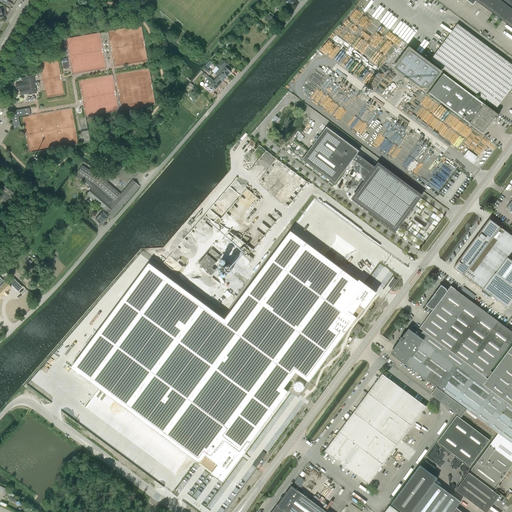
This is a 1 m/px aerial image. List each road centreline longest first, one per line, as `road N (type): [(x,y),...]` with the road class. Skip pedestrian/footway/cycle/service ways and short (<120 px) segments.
road 1 (unclassified): [(511,143),(240,510)]
road 2 (unclassified): [(0,338),(304,0)]
road 3 (unknown): [(379,363),(443,411),(382,498),(307,454)]
road 4 (unknown): [(485,179),(323,61),(288,96)]
road 5 (unknown): [(148,275),(242,171),(257,184),(260,232),(272,238)]
road 6 (unknown): [(148,275),(170,285),(214,240),(248,268),(215,304)]
road 7 (unknown): [(350,343),(260,464)]
